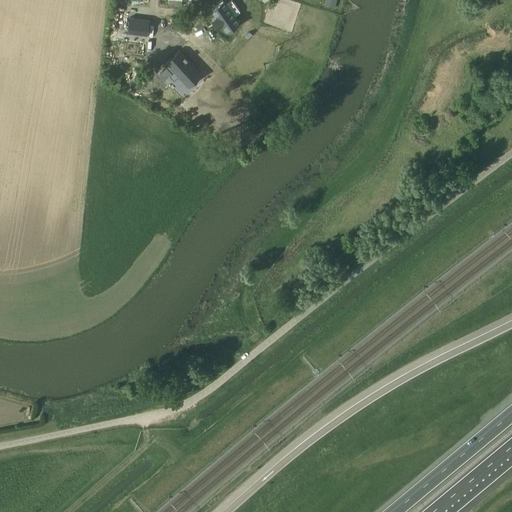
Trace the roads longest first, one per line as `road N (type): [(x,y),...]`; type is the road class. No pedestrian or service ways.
road 1 (motorway): [(511,326),(353,411),(228,511)]
road 2 (motorway): [(511,414),(394,511)]
